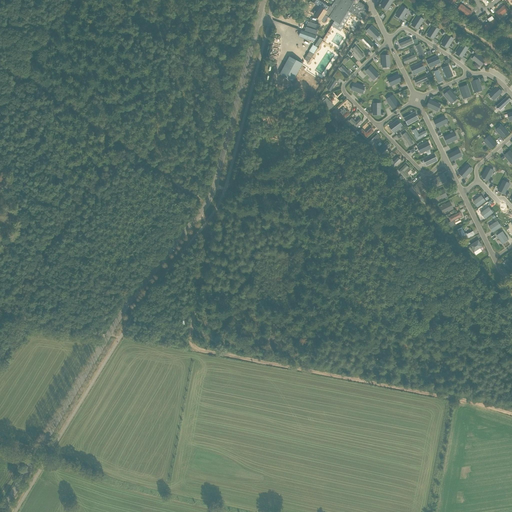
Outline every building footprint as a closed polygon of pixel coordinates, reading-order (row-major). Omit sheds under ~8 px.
[(351,0),(351,1),(349,0),(335,0),(335,2),(335,4),(336,5),(334,9),(330,6),(326,11),(320,7),(314,16),(320,21),(324,15),(329,17),(328,18),(332,20),(331,22),(333,23),(332,24),(340,29),(351,13),(363,20),(368,12),(367,11),(368,8),(358,1),(358,0),(351,0)] [(392,1),(391,0),(384,0),(381,5),(384,7),(383,8),(386,10),(392,1)] [(462,4),(462,5),(461,4),(457,10),(469,17),(472,12),(465,7),(462,4)] [(499,17),(508,10),(504,5),(501,7),(502,7),(495,12),(499,17)] [(401,7),(396,15),(398,17),(399,17),(398,18),(402,20),(408,11),(401,7)] [(412,24),(415,26),(414,27),(417,29),(423,20),(424,20),(417,15),(417,16),(412,24)] [(494,19),(483,26),(487,32),(497,25),(494,19)] [(371,26),(366,31),(374,39),(379,34),(371,26)] [(438,30),(432,26),(427,34),(430,36),(429,37),(432,39),(438,30)] [(316,36),(309,33),(300,30),(298,36),(314,42),(316,36)] [(453,39),(447,35),(442,43),(445,45),(444,46),(447,48),(453,39)] [(370,48),(374,45),(364,36),(361,39),(370,48)] [(318,46),(323,39),(319,37),(314,46),(313,45),(304,59),(309,62),(313,54),(314,52),(315,52),(317,48),(317,47),(318,46)] [(411,38),(399,44),(401,49),(413,43),(411,38)] [(467,48),(462,44),(456,52),(459,54),(458,56),(461,57),(467,48)] [(419,45),(416,46),(420,57),(424,55),(419,45)] [(360,59),(364,56),(355,46),(351,49),(360,59)] [(477,53),(472,58),(481,65),(483,63),(482,62),(484,59),(477,53)] [(390,66),(389,54),(381,54),(382,66),(390,66)] [(414,54),(402,60),(404,64),(416,59),(414,54)] [(289,56),(279,74),(292,82),(302,64),(289,56)] [(429,60),(426,61),(430,67),(439,63),(436,56),(429,60)] [(422,62),(412,67),(415,74),(425,69),(422,63),(422,62)] [(350,73),(342,65),(339,69),(347,76),(350,73)] [(379,74),(371,65),(365,70),(373,79),(379,74)] [(448,66),(442,68),(446,79),(453,76),(448,66)] [(401,81),(398,74),(389,79),(390,82),(390,83),(391,86),(401,81)] [(425,76),(414,81),(416,85),(427,80),(426,76),(425,76)] [(481,90),(478,78),(471,80),(474,92),(481,90)] [(336,82),(333,79),(327,88),(330,91),(336,82)] [(363,86),(354,83),(351,90),(362,93),(363,90),(362,89),(363,86)] [(471,95),(467,84),(459,86),(463,98),(471,95)] [(502,93),(497,87),(488,95),(493,100),(502,93)] [(457,98),(449,89),(443,94),(451,103),(457,98)] [(398,105),(393,96),(390,98),(387,100),(392,109),(398,105)] [(330,101),(330,102),(326,98),(322,102),(329,110),(334,105),(330,101)] [(439,103),(430,99),(427,106),(437,110),(439,107),(438,107),(439,103)] [(342,121),(350,114),(348,110),(342,115),(339,111),(336,114),(337,115),(342,121)] [(414,113),(404,118),(408,125),(418,120),(414,113)] [(433,121),(437,127),(447,123),(445,119),(444,120),(443,116),(433,121)] [(359,119),(356,122),(351,118),(348,121),(355,128),(362,122),(359,119)] [(397,120),(389,126),(394,132),(395,131),(402,126),(397,120)] [(499,128),(496,130),(504,138),(509,134),(503,126),(500,128),(499,128)] [(362,129),(359,132),(365,138),(373,131),(373,130),(372,129),(371,129),(371,128),(366,133),(362,129)] [(427,135),(425,131),(418,134),(415,129),(412,130),(417,140),(427,135)] [(405,133),(402,135),(407,142),(407,143),(408,145),(409,145),(409,146),(413,143),(405,133)] [(444,137),(447,144),(457,139),(455,136),(454,136),(453,133),(444,137)] [(378,134),(369,142),(374,148),(377,146),(374,142),(380,137),(378,134)] [(497,143),(489,134),(483,139),(491,148),(497,143)] [(387,142),(378,151),(381,154),(390,145),(387,142)] [(427,142),(417,147),(420,154),(430,149),(427,142)] [(451,160),(462,155),(458,148),(447,154),(451,160)] [(433,158),(432,155),(423,159),(426,165),(436,160),(435,157),(433,158)] [(393,168),(401,160),(397,157),(393,162),(390,159),(387,162),(393,168)] [(406,178),(409,175),(405,171),(408,168),(405,165),(399,171),(406,178)] [(465,166),(459,173),(464,178),(472,170),(469,167),(468,168),(465,166)] [(486,169),(482,177),(488,181),(493,171),(490,169),(489,170),(486,169)] [(433,188),(448,181),(446,177),(444,174),(439,176),(439,177),(435,179),(436,179),(433,181),(434,183),(431,184),(433,188)] [(502,182),(498,190),(504,194),(509,184),(506,182),(505,184),(502,182)] [(420,195),(427,188),(424,185),(420,189),(416,185),(413,188),(420,195)] [(435,201),(448,197),(446,192),(434,196),(435,201)] [(481,195),(473,201),(478,207),(486,201),(481,195)] [(443,214),(459,205),(455,198),(439,206),(443,214)] [(489,207),(481,213),(485,219),(493,213),(489,207)] [(450,221),(448,223),(450,227),(455,225),(454,223),(453,220),(459,217),(461,217),(461,215),(461,214),(460,214),(459,212),(449,218),(450,221)] [(489,227),(493,233),(502,227),(498,221),(489,227)] [(465,235),(462,227),(457,230),(463,241),(475,234),(473,231),(465,235)] [(503,231),(497,236),(502,244),(508,239),(503,231)] [(469,246),(473,252),(482,246),(482,245),(481,244),(480,244),(480,243),(480,242),(479,241),(478,241),(478,240),(469,246)] [(502,263),(507,270),(509,268),(511,271),(511,262),(509,258),(502,263)]
